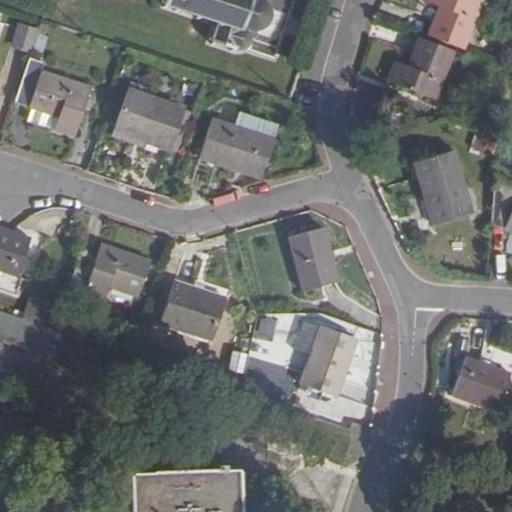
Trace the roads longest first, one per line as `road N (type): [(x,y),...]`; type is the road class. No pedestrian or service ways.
road 1 (residential): [(350,182),(190,226),(0,170)]
road 2 (residential): [(372,511),(412,368),(412,299)]
road 3 (residential): [(350,182),(331,92),(359,0)]
road 4 (residential): [(0,412),(54,410),(55,480),(0,483)]
road 5 (residential): [(412,299),(350,182)]
